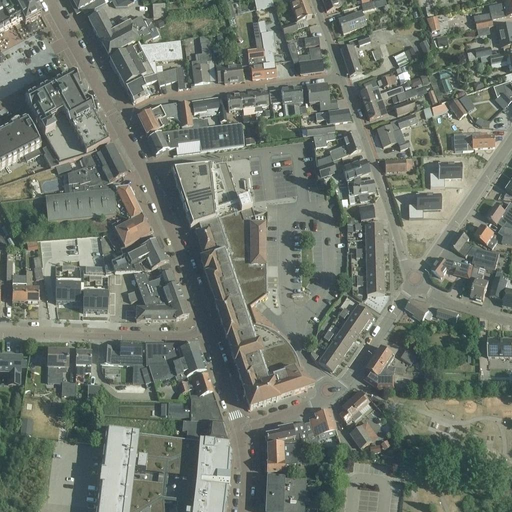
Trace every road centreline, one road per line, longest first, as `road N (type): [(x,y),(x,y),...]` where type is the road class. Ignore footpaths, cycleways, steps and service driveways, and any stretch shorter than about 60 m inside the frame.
road 1 (unclassified): [(242,431),(332,398),(415,285)]
road 2 (residential): [(342,78),(161,105),(117,122)]
road 3 (unclassified): [(207,330),(117,122)]
road 4 (residential): [(415,285),(342,78)]
road 5 (unclassified): [(0,335),(207,330)]
road 6 (unclassified): [(415,285),(511,142)]
road 7 (unclassified): [(117,122),(49,0)]
